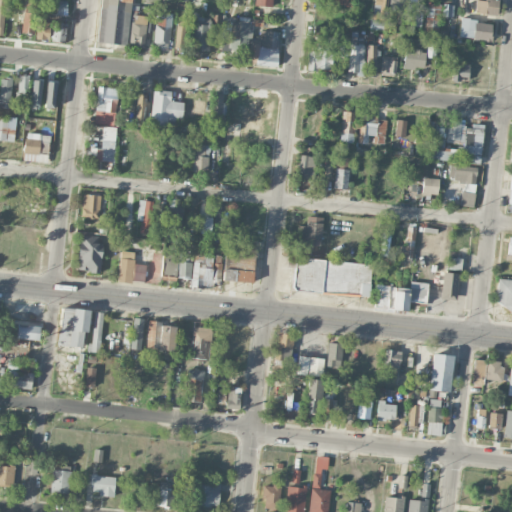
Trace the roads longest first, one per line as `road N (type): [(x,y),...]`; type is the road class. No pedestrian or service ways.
road 1 (residential): [(302,0),(244,511)]
road 2 (residential): [(88,0),(33,511)]
road 3 (residential): [(511,108),(0,55)]
road 4 (residential): [(511,224),(0,171)]
road 5 (secondary): [(511,339),(0,286)]
road 6 (residential): [(511,46),(479,337)]
road 7 (residential): [(511,459),(253,428)]
road 8 (residential): [(253,428),(0,397)]
road 9 (residential): [(469,336),(449,511)]
